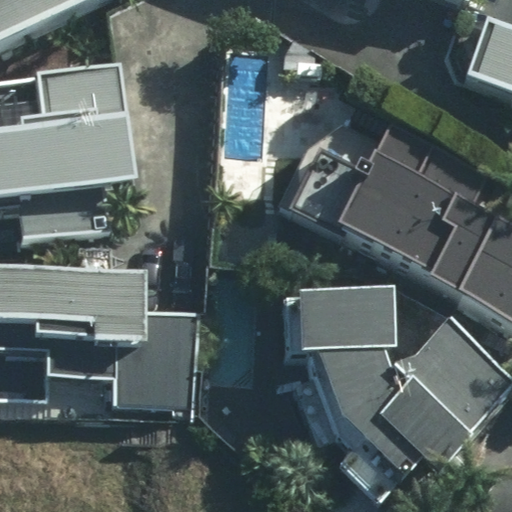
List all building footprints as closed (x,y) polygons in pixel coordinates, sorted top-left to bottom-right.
[(0,0),(0,71),(129,0),(0,0)] [(511,42),(497,37),(479,85),(511,96),(511,42)] [(54,133),(0,139),(0,198),(139,181),(125,71),(47,81),(54,133)] [(511,231),(333,139),(295,212),(511,323),(511,231)] [(202,316),(152,314),(152,280),(0,278),(0,348),(123,350),(122,407),(200,409),(202,316)] [(403,371),(396,300),(312,308),(321,402),(353,439),(421,499),(511,396),(511,381),(452,328),(403,371)]
